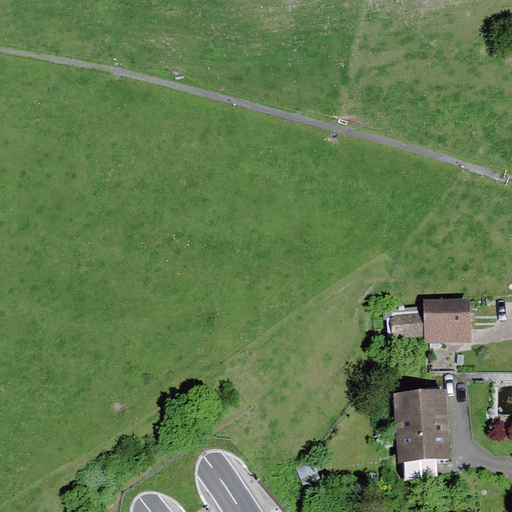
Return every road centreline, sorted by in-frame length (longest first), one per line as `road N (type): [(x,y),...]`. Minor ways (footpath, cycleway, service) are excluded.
road 1 (motorway): [(243,511),(0,144)]
road 2 (motorway): [(0,297),(151,511)]
